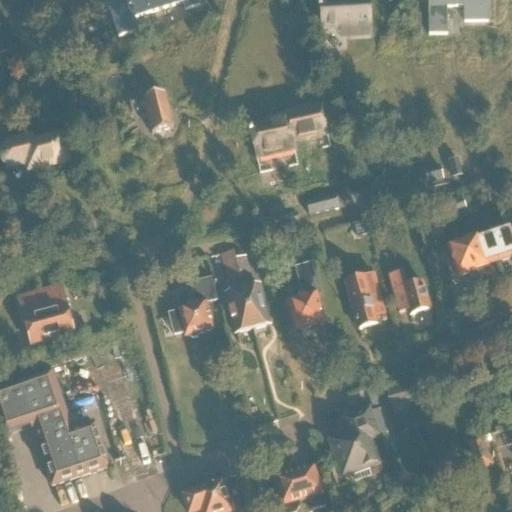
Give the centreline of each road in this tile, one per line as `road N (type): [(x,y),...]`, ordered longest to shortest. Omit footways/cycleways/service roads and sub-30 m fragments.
road 1 (residential): [(180,475),(290,434),(351,380),(511,321)]
road 2 (unclassified): [(180,475),(131,294),(141,256),(182,222)]
